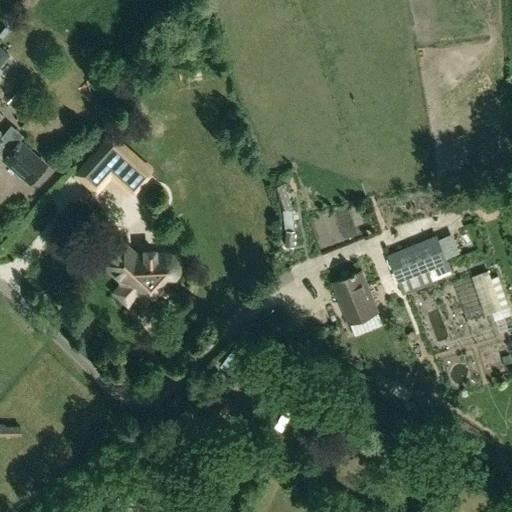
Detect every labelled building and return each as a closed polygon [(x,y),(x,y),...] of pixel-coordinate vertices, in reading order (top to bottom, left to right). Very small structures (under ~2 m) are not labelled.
[(0,0),(0,21),(15,13),(7,0),(0,0)] [(0,47),(0,60),(3,60),(8,54),(0,47)] [(17,69),(7,82),(25,95),(34,82),(17,69)] [(2,160),(29,183),(45,165),(18,141),(10,151),(0,142),(0,133),(0,130),(0,155),(3,159),(2,160)] [(76,174),(95,191),(120,164),(117,162),(128,150),(111,135),(76,174)] [(284,210),(291,207),(283,185),(276,187),(284,210)] [(450,185),(435,190),(441,211),(456,206),(450,185)] [(294,232),(291,207),(284,210),(286,232),(294,232)] [(448,227),(455,247),(466,243),(459,223),(448,227)] [(87,242),(85,245),(97,256),(110,242),(98,231),(87,242)] [(293,248),(294,232),(286,232),(285,248),(293,248)] [(390,259),(399,281),(404,294),(435,282),(432,277),(449,270),(437,240),(390,259)] [(464,263),(488,255),(484,243),(460,252),(464,263)] [(131,252),(112,273),(123,283),(114,293),(127,304),(135,294),(136,295),(155,273),(131,252)] [(502,310),(489,270),(472,276),(485,316),(502,310)] [(362,271),(356,274),(355,273),(352,274),(352,275),(332,283),(349,324),(378,312),(362,271)] [(253,391),(276,359),(258,346),(248,360),(237,352),(224,370),(253,391)] [(158,446),(175,459),(202,423),(187,412),(183,417),(181,415),(158,446)] [(0,435),(20,435),(20,427),(4,427),(4,425),(0,424),(0,435)] [(210,485),(228,498),(250,467),(237,457),(234,461),(230,458),(228,461),(210,485)] [(280,482),(273,494),(284,501),(291,489),(280,482)] [(437,501),(432,511),(454,511),(456,509),(437,501)]
